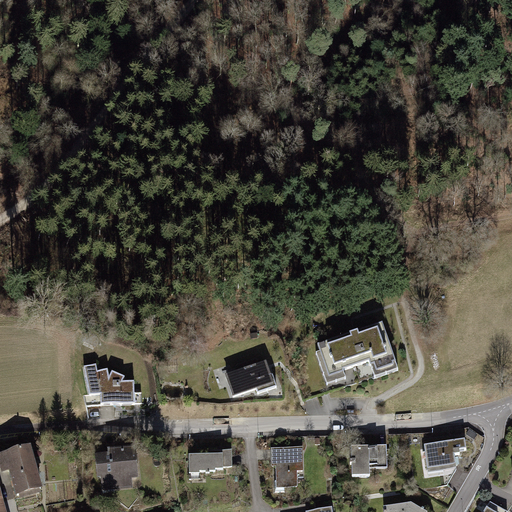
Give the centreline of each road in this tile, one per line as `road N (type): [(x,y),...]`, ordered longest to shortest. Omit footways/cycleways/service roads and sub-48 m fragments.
road 1 (unclassified): [(493,411),(404,423),(0,437)]
road 2 (track): [(75,157),(376,195),(402,211),(418,235)]
road 3 (track): [(371,424),(373,403),(418,375),(423,360),(405,268),(409,248),(432,229),(511,211)]
road 4 (track): [(0,223),(49,189),(194,0)]
